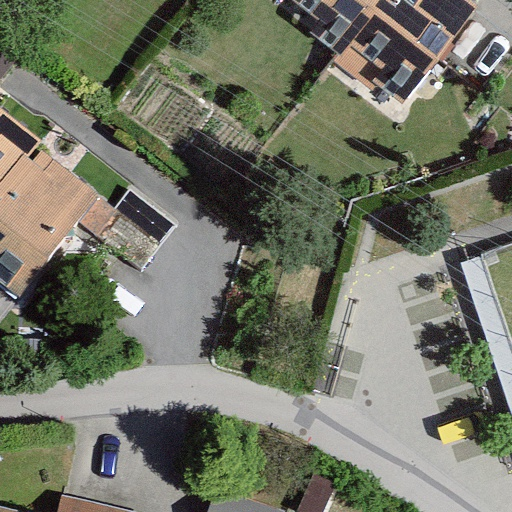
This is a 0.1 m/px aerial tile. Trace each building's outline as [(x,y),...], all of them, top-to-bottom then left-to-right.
[(377,0),(315,0),(330,11),(320,24),(346,43),(352,35),(377,0)] [(377,0),(352,35),(392,64),(386,72),(412,92),(478,0),(377,0)] [(0,108),(0,282),(20,296),(100,195),(43,150),(42,141),(0,108)] [(288,511),(289,511),(215,487),(207,511),(288,511)] [(56,511),(21,511),(0,507),(0,511),(128,511),(60,496),(56,511)]
